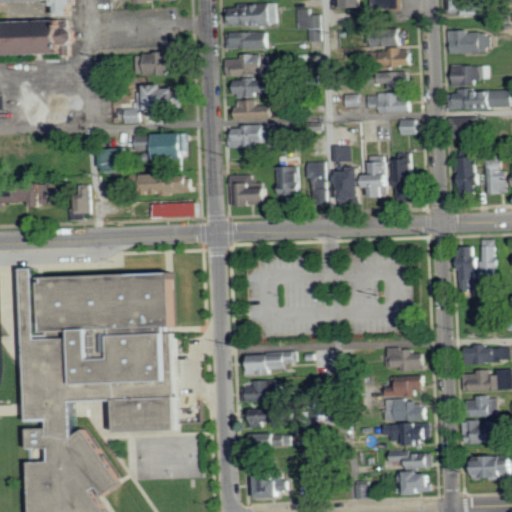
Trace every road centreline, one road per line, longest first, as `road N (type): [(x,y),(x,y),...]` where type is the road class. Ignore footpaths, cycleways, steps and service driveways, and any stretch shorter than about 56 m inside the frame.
road 1 (tertiary): [(232,511),(208,0)]
road 2 (residential): [(0,241),(511,222)]
road 3 (tertiary): [(431,0),(451,509)]
road 4 (residential): [(378,511),(511,506)]
